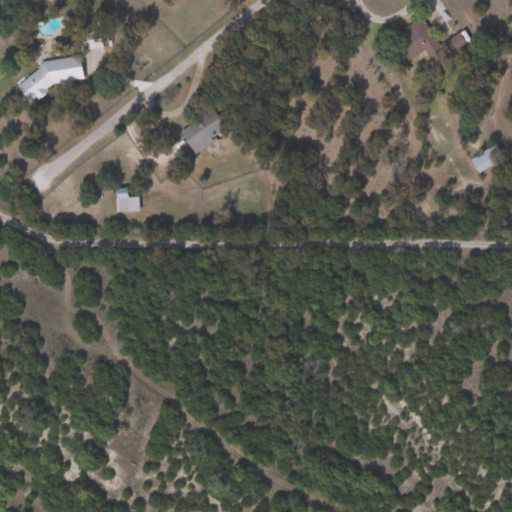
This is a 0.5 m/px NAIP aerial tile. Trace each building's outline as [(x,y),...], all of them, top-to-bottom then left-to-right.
[(460,33),(467,45),(434,64),(426,50),(414,57),(400,31),(424,18),(439,45),(460,33)] [(104,47),(80,49),(79,34),(102,31),(104,47)] [(85,83),(24,93),(22,78),(41,75),(40,62),(81,55),(85,83)] [(198,153),(181,132),(211,106),(229,127),(198,153)] [(505,154),(481,175),(470,163),(495,142),(505,154)] [(117,211),(117,188),(129,188),(129,197),(140,197),(140,211),(117,211)]
